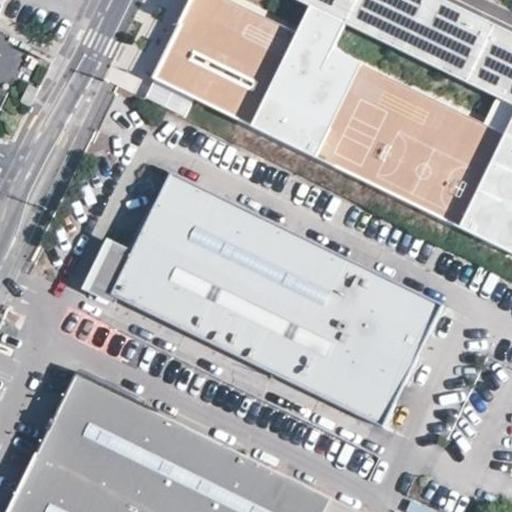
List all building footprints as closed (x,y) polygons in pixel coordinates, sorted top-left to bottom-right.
[(299,34),(226,0),(193,0),(154,83),(511,253),(511,123),(506,136),(485,126),(332,53),(345,25),(311,9),(299,34)] [(511,35),(440,0),(292,0),(311,9),(345,25),(499,99),(511,105),(511,35)] [(31,106),(39,90),(31,85),(23,102),(31,106)] [(511,123),(511,105),(499,99),(485,126),(506,136),(511,123)] [(386,428),(446,306),(174,173),(132,258),(118,252),(115,253),(113,255),(111,257),(109,259),(107,263),(112,265),(107,275),(103,273),(102,275),(101,278),(100,281),(100,284),(101,288),(386,428)] [(358,511),(78,374),(9,511),(358,511)]
